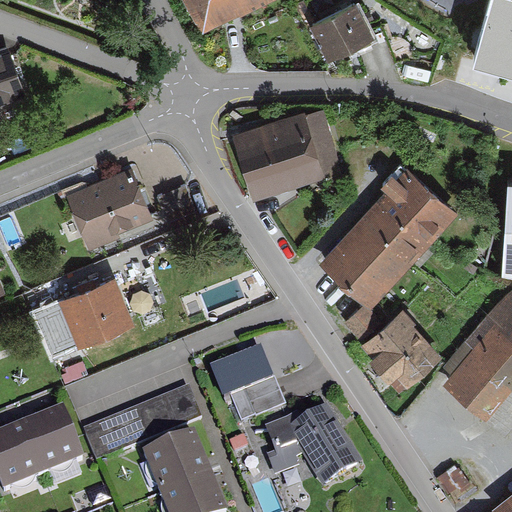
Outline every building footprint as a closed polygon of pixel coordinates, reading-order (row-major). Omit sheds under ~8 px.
[(184,0),(201,33),(265,0),(184,0)] [(353,0),(311,22),(329,58),(376,34),(358,0),(353,0)] [(511,0),(487,0),(471,58),(511,69),(511,0)] [(0,100),(26,91),(11,47),(0,51),(0,100)] [(235,132),(254,196),(326,174),(325,173),(343,177),(323,108),(304,114),(303,111),(235,132)] [(319,259),(371,306),(459,209),(408,162),(405,165),(400,161),(381,181),(386,186),(319,259)] [(67,193),(90,248),(122,235),(120,231),(153,217),(132,166),(67,193)] [(511,173),(508,174),(502,268),(511,268),(511,173)] [(168,219),(193,208),(182,183),(157,194),(168,219)] [(59,296),(79,344),(136,320),(116,272),(59,296)] [(452,370),(443,381),(506,433),(511,426),(511,282),(465,338),(474,345),(452,370)] [(382,320),(365,301),(344,320),(361,339),(382,320)] [(397,370),(408,382),(442,352),(415,322),(417,320),(404,304),(361,342),(372,354),(370,356),(389,377),(397,370)] [(474,345),(465,338),(444,363),(452,370),(474,345)] [(231,396),(242,422),(256,417),(256,418),(286,406),(261,346),(210,367),(223,399),(231,396)] [(397,370),(389,377),(400,390),(408,382),(397,370)] [(97,461),(202,418),(189,386),(84,429),(97,461)] [(323,487),(363,463),(328,405),(303,420),(298,412),(288,419),(265,427),(275,453),(267,456),(275,475),(300,466),(297,459),(303,455),(323,487)] [(0,432),(0,484),(3,493),(85,460),(64,407),(0,432)] [(167,511),(227,511),(196,432),(144,453),(167,511)] [(456,461),(436,475),(448,492),(458,485),(462,490),(472,483),(456,461)] [(511,511),(511,484),(476,511),(511,511)]
